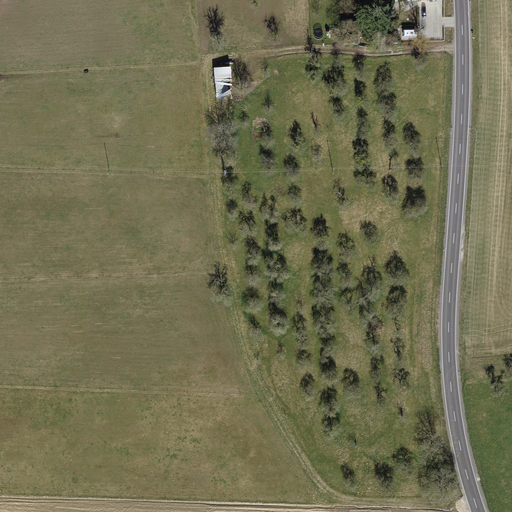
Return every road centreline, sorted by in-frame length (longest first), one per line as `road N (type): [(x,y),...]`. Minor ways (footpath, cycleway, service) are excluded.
road 1 (track): [(463,46),(205,57),(223,259),(245,348),(298,452),(339,499),(478,511)]
road 2 (secondary): [(478,511),(449,364),(462,0)]
